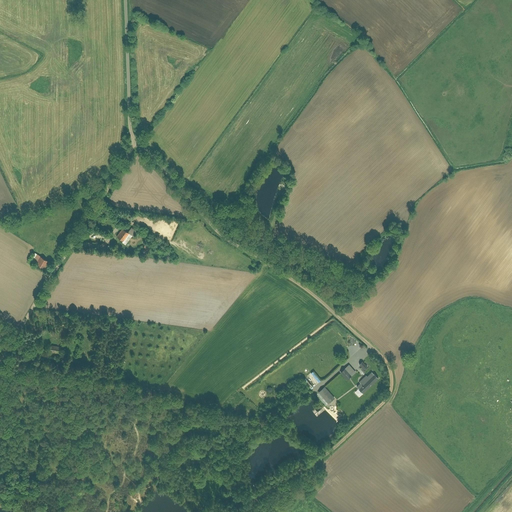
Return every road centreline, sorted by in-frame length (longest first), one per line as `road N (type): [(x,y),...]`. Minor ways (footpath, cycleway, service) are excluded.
road 1 (track): [(243,511),(351,433),(384,401),(389,371),(305,288),(220,235),(147,147),(133,141)]
road 2 (track): [(0,360),(133,141)]
road 3 (track): [(133,141),(126,0)]
